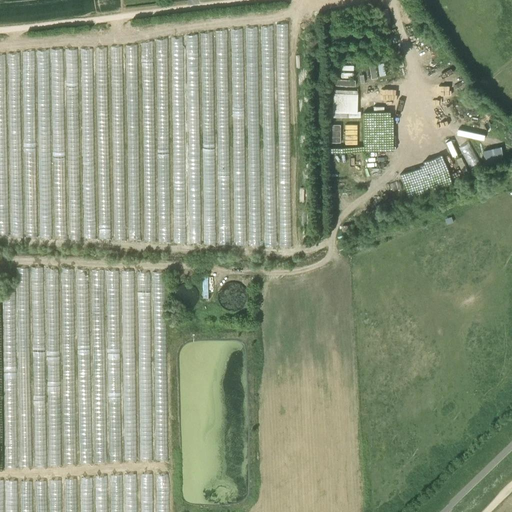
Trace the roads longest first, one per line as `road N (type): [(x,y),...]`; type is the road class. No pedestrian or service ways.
road 1 (unclassified): [(0,30),(252,0)]
road 2 (track): [(0,261),(157,263)]
